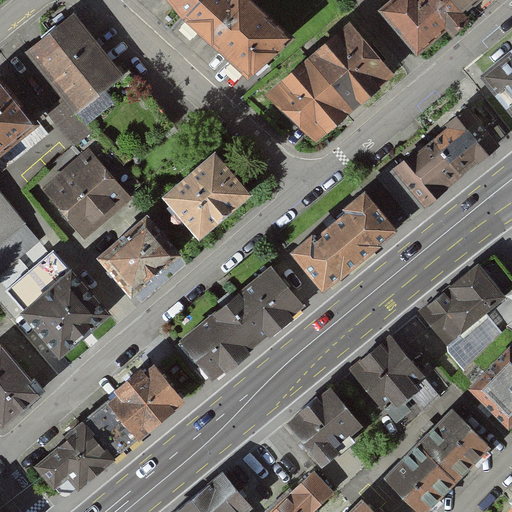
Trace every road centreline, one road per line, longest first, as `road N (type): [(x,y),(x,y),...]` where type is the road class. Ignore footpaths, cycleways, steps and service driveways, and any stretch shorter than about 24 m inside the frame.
road 1 (primary): [(511,183),(116,511)]
road 2 (residential): [(306,181),(0,455)]
road 3 (residential): [(104,0),(306,181)]
road 4 (residential): [(511,6),(306,181)]
